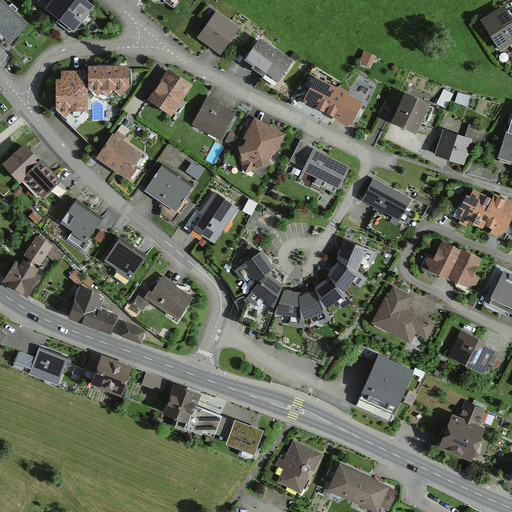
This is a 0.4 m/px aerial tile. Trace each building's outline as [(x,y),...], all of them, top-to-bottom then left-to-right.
[(32,26),(6,0),(0,0),(0,28),(15,43),(32,26)] [(95,8),(84,0),(52,0),(44,10),(74,34),(95,8)] [(511,18),(504,7),(480,22),(500,54),(511,47),(511,48),(511,18)] [(242,28),(218,12),(202,36),(226,52),(242,28)] [(294,65),(262,43),(249,61),(281,84),(294,65)] [(373,57),(364,53),(360,63),(368,67),(373,57)] [(87,90),(91,90),(97,96),(103,91),(110,97),(115,91),(120,96),(128,88),(128,68),(87,69),(87,73),(87,90)] [(196,86),(173,70),(153,100),(177,115),(196,86)] [(57,81),(57,108),(65,116),(70,111),(77,118),(83,112),(87,112),(87,90),(87,73),(62,73),(63,81),(57,81)] [(328,113),(338,92),(316,81),(305,101),(328,113)] [(351,124),(361,104),(338,92),(328,113),(351,124)] [(431,106),(405,95),(391,126),(417,137),(431,106)] [(240,114),(211,97),(196,123),(226,140),(240,114)] [(287,137),(258,121),(242,151),(246,170),(264,180),(287,137)] [(511,126),(503,159),(511,161),(511,126)] [(472,140),(443,131),(435,157),(464,166),(472,140)] [(149,157),(119,136),(103,158),(133,179),(149,157)] [(327,154),(300,141),(290,162),(304,168),(302,173),(340,192),(351,169),(326,157),(327,154)] [(20,183),(25,179),(40,165),(24,148),(5,167),(20,183)] [(41,163),(40,165),(25,179),(43,198),(60,182),(41,163)] [(200,178),(204,171),(193,164),(188,172),(200,178)] [(200,188),(167,165),(148,191),(181,214),(200,188)] [(412,200),(374,179),(362,202),(400,222),(403,218),(412,200)] [(487,214),(492,203),(474,194),(462,220),(482,229),(484,225),(489,215),(487,214)] [(223,204),(211,197),(202,211),(208,214),(199,230),(220,243),(236,217),(221,207),(223,204)] [(511,206),(494,198),(492,203),(487,214),(489,215),(484,225),(503,234),(511,215),(511,206)] [(101,224),(74,205),(60,225),(86,244),(101,224)] [(63,253),(40,240),(27,262),(23,259),(10,281),(38,298),(52,274),(43,269),(50,256),(58,261),(63,253)] [(338,261),(340,263),(357,274),(363,259),(371,262),(375,253),(346,241),(338,261)] [(145,261),(118,242),(103,263),(130,282),(145,261)] [(449,278),(461,254),(442,245),(430,269),(449,278)] [(258,288),(269,276),(273,270),(261,253),(237,270),(244,281),(250,277),(258,288)] [(467,287),(479,262),(461,254),(449,278),(467,287)] [(357,274),(340,263),(328,277),(331,280),(343,294),(353,282),(360,287),(365,279),(357,274)] [(511,312),(511,310),(511,279),(504,275),(491,302),(511,312)] [(269,276),(258,288),(248,300),(239,325),(264,336),(277,311),(284,292),(285,288),(269,276)] [(194,300),(163,278),(152,294),(149,292),(144,299),(177,322),(194,300)] [(350,301),(343,294),(331,280),(315,289),(316,291),(324,312),(338,301),(343,308),(350,301)] [(418,298),(396,287),(379,322),(418,342),(422,334),(430,338),(438,324),(412,310),(418,298)] [(100,296),(80,289),(70,315),(113,331),(118,317),(100,311),(104,300),(100,296)] [(327,320),(324,312),(316,291),(300,298),(301,321),(315,316),(319,324),(327,320)] [(301,321),(300,298),(300,294),(284,292),(277,311),(274,317),(290,320),(289,327),(302,329),(301,321)] [(146,331),(125,323),(121,334),(142,343),(146,331)] [(497,350),(461,332),(448,357),(484,376),(497,350)] [(35,359),(19,352),(14,364),(31,371),(29,376),(57,387),(68,361),(39,350),(35,359)] [(134,369),(102,357),(90,389),(122,400),(134,369)] [(418,371),(380,357),(362,404),(399,418),(418,371)] [(147,372),(143,383),(162,390),(166,379),(147,372)] [(201,396),(173,385),(162,417),(173,423),(177,425),(175,430),(186,434),(187,433),(202,439),(204,433),(215,438),(222,418),(198,408),(201,396)] [(458,419),(455,418),(445,446),(479,458),(490,426),(480,423),(485,407),(465,400),(458,419)] [(263,432),(236,423),(227,446),(254,456),(263,432)] [(320,452),(294,441),(283,465),(286,466),(280,480),(300,489),(310,467),(313,468),(320,452)] [(354,495),(364,473),(341,463),(331,485),(354,495)] [(384,491),(387,484),(364,473),(354,495),(377,506),(379,501),(389,505),(394,495),(384,491)]
